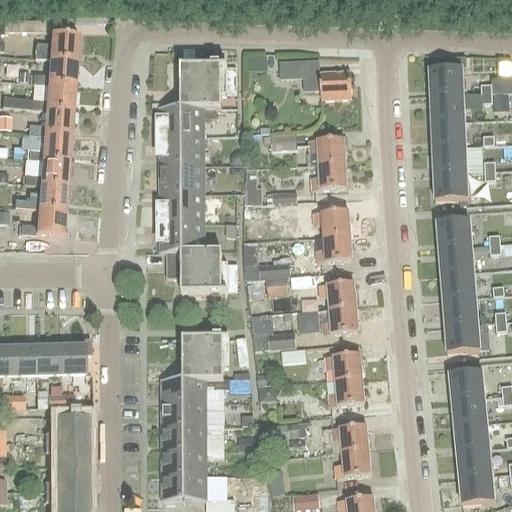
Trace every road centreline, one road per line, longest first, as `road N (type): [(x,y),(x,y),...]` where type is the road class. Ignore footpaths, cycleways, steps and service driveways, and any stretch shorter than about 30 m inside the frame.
road 1 (residential): [(419,511),(384,42)]
road 2 (residential): [(384,42),(142,31),(126,39)]
road 3 (residential): [(108,279),(126,39)]
road 4 (residential): [(109,511),(108,279)]
road 5 (residential): [(511,48),(384,42)]
